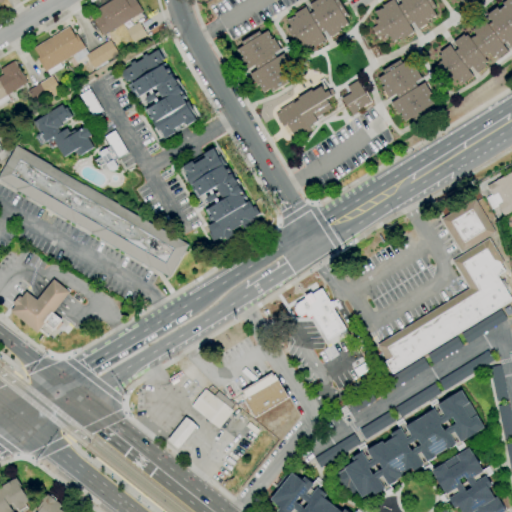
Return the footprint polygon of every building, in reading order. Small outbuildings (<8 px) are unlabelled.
[(102,36),(92,19),(100,15),(97,9),(111,0),(134,0),(142,12),(102,36)] [(301,53),(286,29),(290,27),(286,20),(292,17),(294,16),(293,14),(305,7),(309,14),(314,11),(309,4),(315,0),(337,0),(347,16),(344,18),(348,24),(346,26),(345,26),(342,28),(341,27),(339,28),(341,30),(329,37),(325,31),(321,34),(325,40),(314,47),(312,44),(310,46),(311,47),(301,53)] [(393,43),(389,36),(385,39),(383,35),(377,39),(371,28),(377,24),(374,21),(378,18),(374,12),(376,10),(377,10),(380,8),(381,9),(383,8),(381,5),(391,0),(393,0),(397,5),(401,3),(399,0),(431,0),(436,8),(432,10),(436,16),(433,18),(430,20),(429,19),(427,20),(429,22),(418,29),(413,23),(409,25),(413,32),(402,39),(400,37),(398,38),(399,38),(395,40),(396,41),(393,43)] [(462,83),(461,81),(458,83),(456,79),(453,81),(452,80),(449,83),(436,65),(438,63),(441,60),(439,56),(441,55),(439,52),(449,45),(454,51),(458,48),(453,42),(462,35),(464,37),(467,35),(469,39),(472,37),(473,37),(476,35),(472,30),(475,28),(473,25),(482,18),(487,25),(492,21),(487,15),(506,0),(511,0),(511,48),(510,46),(506,49),(508,51),(498,59),(495,56),(493,58),(489,53),(486,55),(486,56),(484,58),(486,61),(484,63),(486,66),(476,73),(471,67),(467,70),(472,76),(462,83)] [(133,44),(125,30),(138,22),(146,36),(133,44)] [(45,72),(36,58),(39,57),(33,48),(68,26),(74,35),(76,34),(84,47),(45,72)] [(262,93),(261,91),(261,90),(259,87),(261,86),(259,83),(257,85),(250,74),(257,70),(254,66),(247,70),(240,59),(243,57),(241,55),(240,55),(238,52),(236,50),(243,46),(240,42),(258,31),(261,35),(266,31),(268,35),(269,34),(270,37),(271,39),(273,38),(280,49),(273,53),(276,58),(283,54),(295,74),(287,78),(289,82),(272,93),(269,89),(262,93)] [(93,68),(85,55),(109,40),(117,53),(105,61),(106,63),(100,67),(98,65),(93,68)] [(158,142),(156,139),(158,138),(153,128),(155,127),(152,123),(154,122),(152,119),(150,120),(145,110),(156,103),(154,100),(148,103),(145,98),(151,95),(149,91),(137,98),(132,89),(134,87),(132,83),(131,84),(129,80),(126,82),(121,72),(123,70),(131,66),(130,64),(134,61),(135,63),(143,59),(141,57),(146,54),(147,56),(158,50),(163,59),(161,61),(163,65),(162,65),(165,70),(168,68),(175,80),(177,79),(180,84),(178,85),(185,97),(182,99),(185,103),(188,101),(193,110),(191,111),(196,120),(186,126),(184,123),(172,129),(174,133),(158,142)] [(412,121),(410,118),(404,121),(403,118),(402,119),(400,116),(402,115),(400,112),(398,114),(390,103),(397,98),(395,94),(388,99),(381,88),(384,86),(383,84),(381,84),(380,81),(379,82),(377,79),(384,75),(381,71),(399,60),(401,64),(408,60),(413,68),(414,67),(421,78),(414,82),(417,87),(424,82),(431,94),(428,95),(429,98),(431,97),(435,103),(424,109),(426,112),(412,121)] [(0,76),(2,75),(0,71),(0,69),(13,61),(26,83),(6,95),(9,100),(0,104),(0,76)] [(35,105),(26,91),(51,76),(60,90),(52,94),(53,96),(48,99),(47,97),(43,99),(44,100),(35,105)] [(351,116),(341,99),(350,93),(346,87),(357,80),(370,102),(355,111),(357,113),(351,116)] [(294,138),(286,125),(283,127),(275,114),(279,111),(279,110),(291,102),(293,104),(298,100),(297,99),(311,90),(312,92),(320,86),(327,98),(325,99),(331,108),(315,119),(316,121),(307,127),(309,130),(304,134),(303,132),(294,138)] [(91,118),(78,96),(89,89),(102,111),(91,118)] [(63,157),(56,146),(52,148),(48,142),(48,143),(47,142),(45,143),(40,136),(37,138),(35,135),(39,133),(33,123),(61,105),(64,109),(66,108),(72,117),(61,123),(62,125),(57,128),(60,132),(66,128),(69,133),(74,130),(75,132),(85,126),(91,135),(87,138),(93,147),(77,156),(74,150),(63,157)] [(112,171),(109,171),(104,163),(97,167),(94,161),(100,157),(98,153),(109,146),(103,137),(114,130),(127,152),(113,161),(116,166),(115,169),(112,171)] [(169,277),(150,267),(149,268),(90,234),(90,232),(75,223),(74,225),(15,190),(15,189),(0,180),(0,173),(16,146),(51,166),(50,166),(83,185),(84,184),(118,204),(118,205),(172,236),(188,245),(169,277)] [(212,242),(208,235),(211,233),(207,226),(214,222),(212,218),(210,220),(205,212),(208,210),(207,209),(216,204),(214,200),(208,203),(205,198),(211,195),(209,191),(196,198),(191,189),(194,188),(192,184),(189,185),(185,177),(187,176),(185,172),(182,167),(192,161),(191,160),(202,153),(203,154),(213,149),(218,157),(220,156),(225,164),(222,166),(225,170),(228,169),(235,180),(237,179),(240,184),(238,185),(245,197),(242,199),(245,203),(248,201),(251,208),(254,206),(259,214),(252,218),(253,221),(250,222),(252,224),(243,229),(241,225),(231,230),(234,235),(225,240),(224,238),(222,240),(220,237),(212,242)] [(511,211),(503,216),(497,206),(491,209),(485,198),(491,195),(486,186),(511,172),(511,211)] [(461,253),(440,219),(473,199),(494,232),(461,253)] [(392,374),(384,362),(386,361),(376,345),(469,288),(452,261),(488,238),(503,263),(500,264),(504,271),(496,276),(511,300),(392,374)] [(37,333),(10,312),(14,306),(11,304),(18,296),(20,298),(25,292),(36,300),(52,279),(69,292),(52,313),(61,320),(59,322),(61,324),(56,330),(54,328),(53,330),(44,323),(37,333)] [(327,341),(312,316),(308,318),(305,314),(300,317),(299,315),(298,316),(294,310),(295,309),(294,307),(296,306),(295,304),(321,288),(330,302),(332,301),(336,307),(333,308),(346,329),(327,341)] [(467,344),(461,334),(500,309),(506,319),(467,344)] [(462,346),(433,365),(427,355),(456,336),(462,346)] [(444,391),(438,381),(487,351),(493,360),(444,391)] [(369,390),(423,357),(429,367),(375,400),(369,390)] [(496,402),(489,367),(500,365),(507,399),(496,402)] [(254,418),(240,396),(242,394),(240,391),(270,373),(272,376),(274,375),(288,397),(254,418)] [(400,418),(394,408),(434,383),(440,393),(400,418)] [(218,429),(191,407),(204,389),(232,411),(218,429)] [(375,400),(355,413),(349,403),(369,390),(375,400)] [(354,499),(347,487),(339,491),(330,477),(343,469),(348,466),(347,465),(354,462),(351,458),(360,453),(359,450),(365,446),(367,449),(375,444),(376,445),(382,441),(383,444),(387,442),(386,441),(392,438),(390,435),(399,429),(397,425),(403,421),(406,426),(414,420),(414,421),(424,415),(433,410),(430,406),(437,402),(439,404),(443,402),(442,401),(454,394),(454,395),(461,391),(468,402),(477,416),(477,417),(484,427),(477,431),(477,432),(466,440),(465,439),(461,441),(463,444),(456,448),(454,444),(446,449),(445,449),(435,455),(436,456),(427,461),(430,465),(423,469),(422,466),(413,472),(410,468),(405,471),(401,474),(402,476),(397,479),(398,480),(389,485),(392,489),(384,493),(384,492),(378,495),(377,493),(374,495),(372,492),(366,495),(361,498),(359,495),(354,499)] [(511,438),(504,441),(497,407),(508,404),(511,423),(511,438)] [(364,440),(358,430),(388,412),(394,421),(364,440)] [(178,449),(167,441),(185,417),(196,426),(178,449)] [(320,468),(314,458),(353,434),(359,444),(320,468)] [(511,442),(503,445),(511,482),(511,442)] [(460,511),(457,507),(454,509),(449,500),(446,502),(442,495),(445,494),(442,489),(442,490),(435,479),(435,478),(431,471),(442,464),(456,455),(468,448),(473,455),(480,465),(479,466),(482,471),(485,469),(489,475),(486,477),(492,486),(488,488),(492,494),(491,495),(494,498),(496,497),(499,502),(500,502),(505,511),(503,511),(460,511)] [(278,511),(277,511),(279,508),(274,504),(269,500),(291,473),(301,481),(304,477),(312,484),(314,480),(320,485),(318,488),(326,494),(323,498),(340,511),(342,511),(345,509),(349,511),(278,511)] [(0,511),(0,487),(13,479),(14,480),(16,478),(21,486),(19,487),(24,494),(25,494),(30,501),(24,504),(26,507),(19,511),(17,511),(12,503),(8,506),(12,511),(0,511)] [(38,511),(36,510),(38,507),(37,506),(47,494),(50,496),(50,495),(56,499),(55,501),(56,502),(56,501),(60,504),(59,505),(61,506),(59,509),(61,510),(62,509),(65,511),(38,511)]
